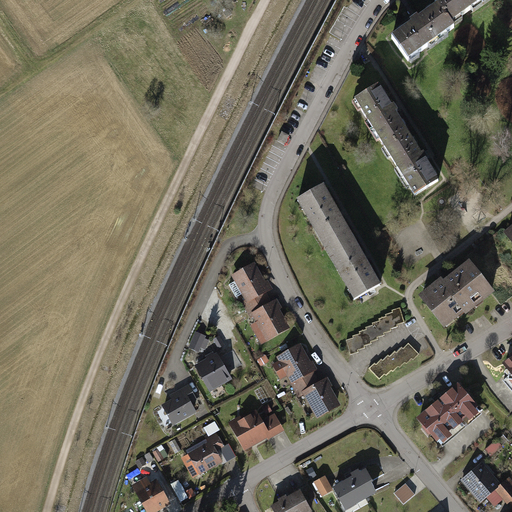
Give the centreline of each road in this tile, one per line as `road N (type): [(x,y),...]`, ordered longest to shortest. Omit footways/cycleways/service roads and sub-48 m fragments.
road 1 (track): [(265,0),(147,242),(46,511)]
road 2 (residential): [(379,0),(274,188),(268,237)]
road 3 (residential): [(268,237),(299,311),(371,407)]
road 4 (residential): [(268,237),(243,236),(221,247),(174,362)]
road 5 (residential): [(511,324),(371,407)]
road 6 (track): [(131,0),(0,92)]
road 7 (residential): [(371,407),(237,480)]
road 8 (residential): [(371,407),(458,511)]
